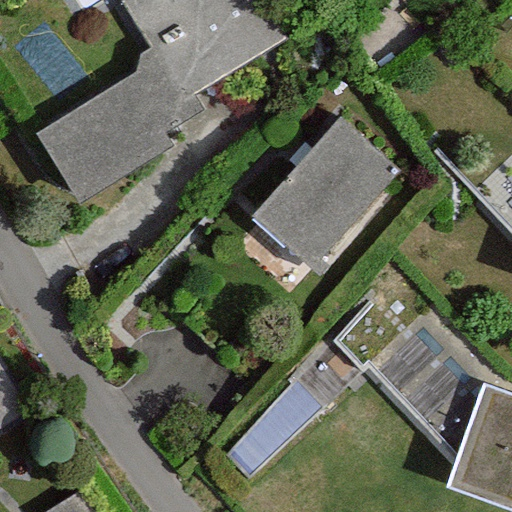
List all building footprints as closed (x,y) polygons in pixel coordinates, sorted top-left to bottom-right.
[(89,110),(127,170),(198,126),(186,108),(284,47),(253,0),(136,0),(117,13),(153,70),(89,110)] [(343,137),(258,233),(323,291),(408,195),(343,137)] [(0,447),(32,428),(0,373),(0,447)] [(511,511),(511,414),(485,405),(449,504),(473,511),(511,511)] [(98,511),(85,487),(44,511),(98,511)]
